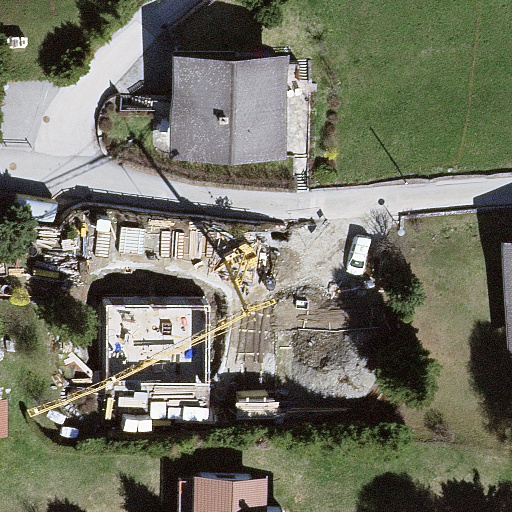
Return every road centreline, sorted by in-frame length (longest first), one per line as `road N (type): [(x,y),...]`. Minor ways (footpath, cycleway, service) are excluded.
road 1 (residential): [(511,193),(105,194)]
road 2 (residential): [(105,194),(61,133),(96,56),(171,0)]
